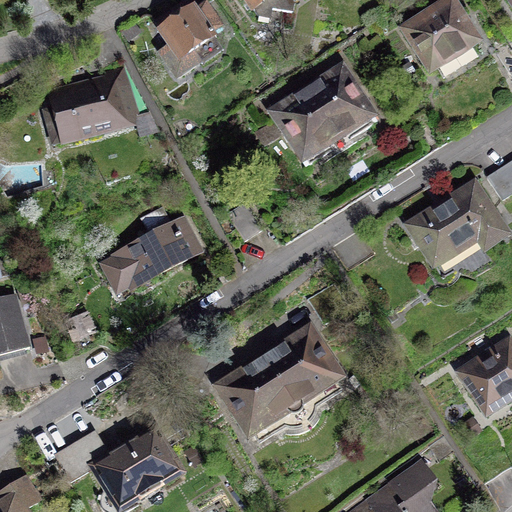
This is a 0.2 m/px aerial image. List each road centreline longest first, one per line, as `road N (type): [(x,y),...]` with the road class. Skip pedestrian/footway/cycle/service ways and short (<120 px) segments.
road 1 (residential): [(511,116),(0,437)]
road 2 (residential): [(133,0),(0,48)]
